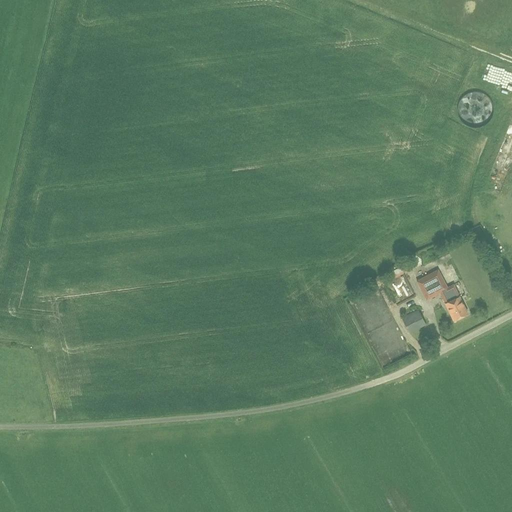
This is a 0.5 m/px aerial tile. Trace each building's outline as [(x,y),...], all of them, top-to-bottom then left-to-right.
[(511,81),(511,68),(503,65),(499,77),(511,81)] [(461,108),(484,118),(494,95),(471,85),(461,108)] [(501,188),(511,160),(511,142),(505,140),(487,183),(501,188)] [(438,270),(435,271),(417,281),(427,299),(440,292),(446,303),(445,303),(453,320),(467,313),(454,285),(447,288),(438,270)] [(426,325),(418,309),(401,318),(410,333),(426,325)]
